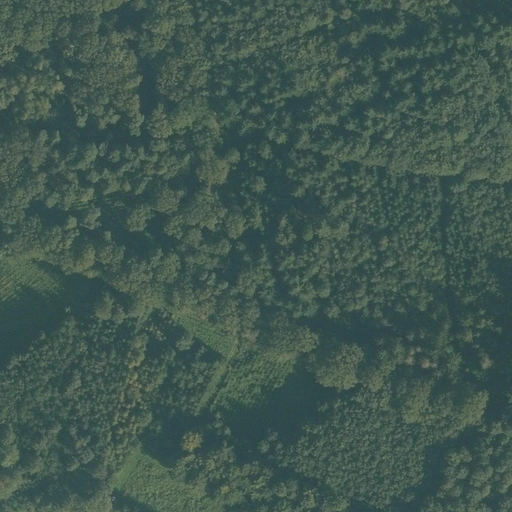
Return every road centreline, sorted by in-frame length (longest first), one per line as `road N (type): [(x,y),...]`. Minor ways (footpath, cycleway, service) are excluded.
road 1 (track): [(187,0),(216,125),(230,143),(511,194)]
road 2 (track): [(265,304),(511,404)]
road 3 (track): [(265,304),(98,243)]
road 4 (track): [(230,143),(265,304)]
road 5 (track): [(465,0),(511,139)]
